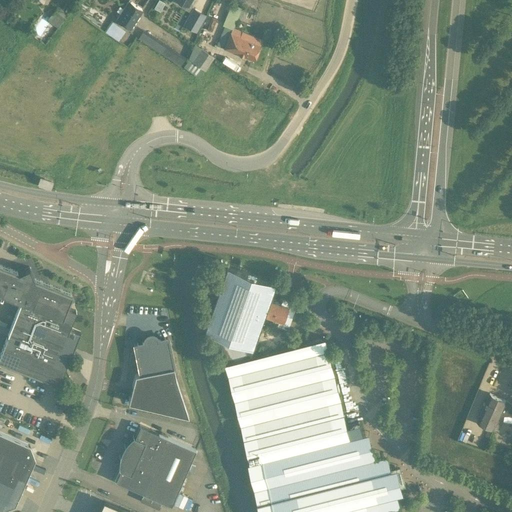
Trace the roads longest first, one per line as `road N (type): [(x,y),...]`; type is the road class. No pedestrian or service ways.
road 1 (secondary): [(126,225),(416,258)]
road 2 (secondary): [(418,239),(129,204)]
road 3 (unclassified): [(170,136),(232,164),(265,158),(288,138),(337,64),(354,0)]
road 4 (motorway): [(434,241),(456,0)]
road 5 (motorway): [(434,0),(418,239)]
road 6 (unclassified): [(409,319),(334,288),(319,299),(316,311),(341,340),(365,409)]
road 7 (unclassified): [(44,511),(99,366)]
